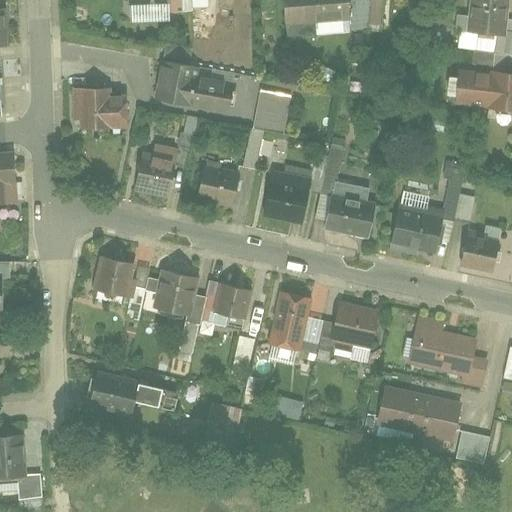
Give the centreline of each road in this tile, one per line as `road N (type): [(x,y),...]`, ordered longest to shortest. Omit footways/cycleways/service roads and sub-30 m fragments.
road 1 (residential): [(52,212),(511,305)]
road 2 (residential): [(0,413),(59,407),(52,212)]
road 3 (residential): [(47,130),(43,0)]
